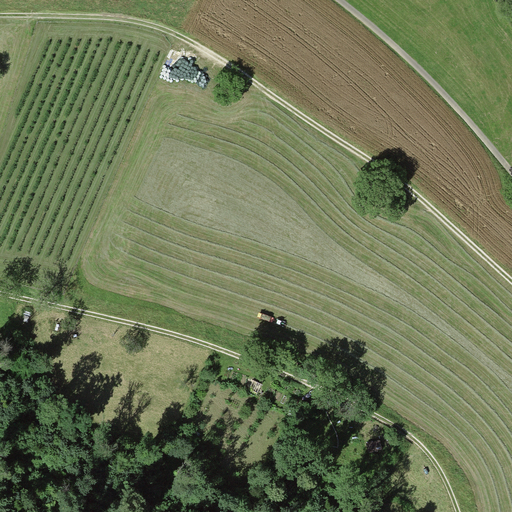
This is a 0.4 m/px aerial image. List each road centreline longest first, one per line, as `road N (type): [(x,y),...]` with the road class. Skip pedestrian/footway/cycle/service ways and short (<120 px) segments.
road 1 (track): [(511,280),(417,194),(174,29),(110,17),(0,15)]
road 2 (track): [(459,511),(441,469),(414,438),(273,366),(167,330),(0,292)]
road 3 (track): [(340,0),(422,71),(511,172)]
